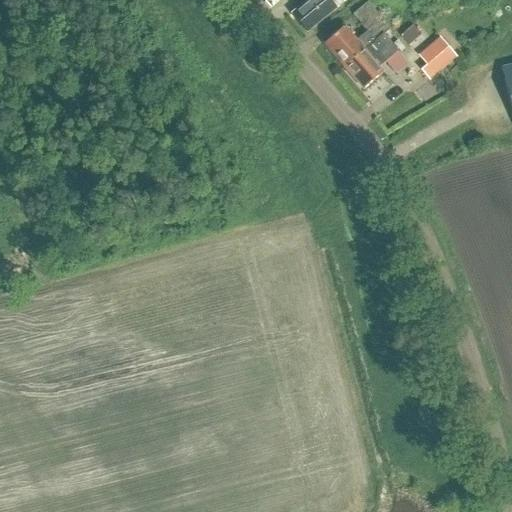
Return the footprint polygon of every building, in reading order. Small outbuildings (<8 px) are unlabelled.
[(309,0),(291,15),(307,33),(347,0),(309,0)] [(353,16),(371,37),(386,24),(368,3),(353,16)] [(324,45),(343,68),(374,42),(367,33),(356,42),(344,28),(324,45)] [(413,28),(400,38),(407,46),(420,36),(413,28)] [(343,68),(363,90),(383,73),(378,67),(396,53),(381,35),(374,42),(343,68)] [(414,54),(433,76),(455,57),(436,35),(414,54)] [(511,66),(501,69),(511,112),(511,66)]
